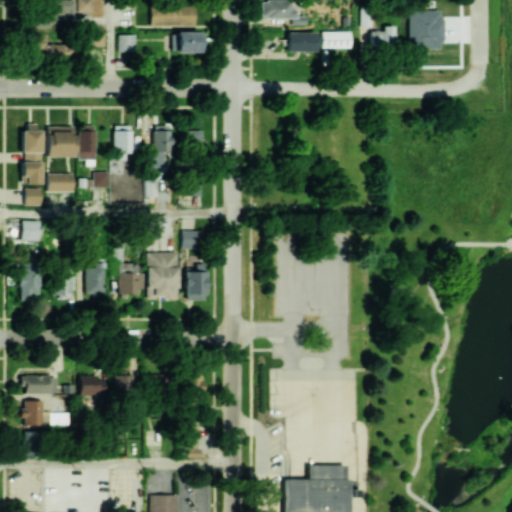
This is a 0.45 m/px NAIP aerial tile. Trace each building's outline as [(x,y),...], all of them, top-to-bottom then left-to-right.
[(72,0),(34,0),(34,27),(48,28),(48,13),(62,14),(62,20),(71,21),(72,0)] [(75,0),(75,11),(90,11),(89,0),(75,0)] [(304,24),(303,15),(295,15),(295,6),(289,7),(289,0),(259,0),(260,18),(289,17),(289,25),(304,24)] [(149,25),(195,25),(195,4),(149,5),(149,25)] [(367,44),(383,44),(384,30),(368,30),(367,44)] [(89,46),(102,45),(102,31),(89,32),(89,46)] [(203,52),(203,31),(174,31),(174,52),(203,52)] [(348,31),(320,31),(320,48),(348,48),(348,31)] [(314,50),(314,32),(285,32),(285,50),(314,50)] [(43,44),(43,33),(29,33),(29,59),(73,58),(72,43),(43,44)] [(132,50),(132,33),(116,33),(116,50),(132,50)] [(38,123),(20,123),(21,183),(39,183),(38,123)] [(72,156),(72,126),(44,125),(44,155),(72,156)] [(76,159),(93,159),(93,125),(77,125),(76,159)] [(129,125),(112,125),(112,159),(129,159),(129,125)] [(151,150),(168,150),(168,129),(151,129),(151,150)] [(200,150),(200,129),(179,130),(180,151),(200,150)] [(163,167),(163,151),(149,150),(148,166),(163,167)] [(92,186),(106,186),(107,166),(92,166),(92,186)] [(71,173),(45,172),(45,191),(71,191),(71,173)] [(143,195),(155,195),(155,178),(143,178),(143,195)] [(198,178),(182,179),(182,195),(199,195),(198,178)] [(39,204),(39,187),(22,187),(22,204),(39,204)] [(18,237),(37,238),(37,220),(19,219),(18,237)] [(179,247),(200,248),(200,230),(179,229),(179,247)] [(111,260),(121,261),(121,248),(112,247),(111,260)] [(174,251),(144,251),(145,297),(165,297),(165,299),(175,299),(174,251)] [(83,293),(101,293),(102,261),(93,261),(93,266),(83,266),(83,293)] [(19,263),(19,273),(16,273),(17,300),(28,300),(28,294),(37,293),(36,263),(19,263)] [(116,293),(139,293),(139,272),(134,272),(134,263),(116,263),(116,293)] [(202,299),(203,263),(193,263),(193,267),(183,267),(182,299),(202,299)] [(73,276),(49,275),(48,292),(73,293),(73,276)] [(200,402),(199,370),(179,371),(180,403),(200,402)] [(166,374),(146,373),(145,390),(166,391),(166,374)] [(20,393),(54,392),(54,374),(19,375),(20,393)] [(130,374),(111,374),(112,394),(130,393),(130,374)] [(76,393),(101,394),(102,375),(77,375),(76,393)] [(40,400),(20,399),(20,424),(40,425),(40,400)] [(66,423),(66,412),(47,412),(48,424),(66,423)] [(195,421),(181,420),(180,448),(185,448),(185,452),(195,452),(195,421)] [(22,455),(36,455),(35,431),(21,432),(22,455)] [(346,464),(346,482),(309,482),(309,464),(346,464)] [(286,482),(286,511),(352,511),(352,482),(346,482),(309,482),(286,482)]
